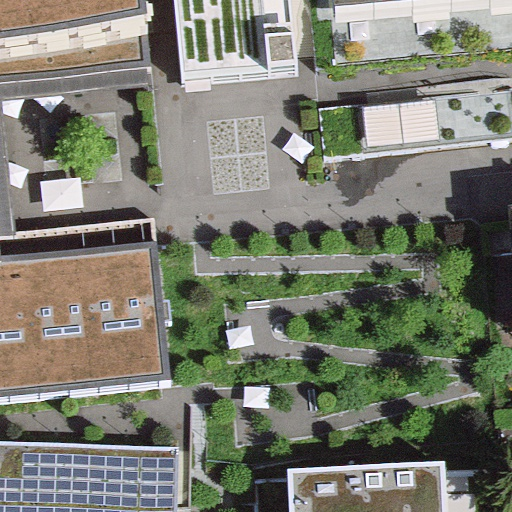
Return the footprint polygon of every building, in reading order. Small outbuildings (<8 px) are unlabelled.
[(0,0),(0,245),(12,244),(9,223),(0,172),(0,99),(58,99),(51,57),(74,53),(84,93),(169,87),(159,0),(0,0)] [(178,0),(184,76),(269,70),(267,41),(263,0),(178,0)] [(337,0),(339,10),(442,0),(337,0)] [(0,415),(176,398),(161,246),(86,253),(85,237),(12,244),(0,245),(0,415)] [(0,511),(180,511),(180,455),(79,451),(0,449),(0,511)] [(441,511),(440,488),(312,497),(312,511),(441,511)]
